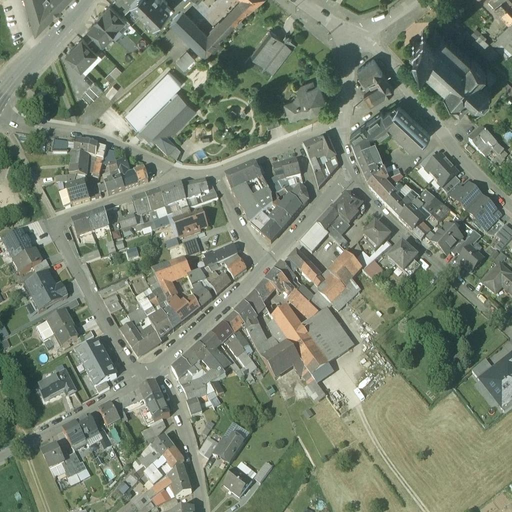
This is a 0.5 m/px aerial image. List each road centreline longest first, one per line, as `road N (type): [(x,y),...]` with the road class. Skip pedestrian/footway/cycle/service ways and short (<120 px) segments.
road 1 (residential): [(179,180),(56,225),(104,322),(145,376)]
road 2 (residential): [(348,167),(370,205),(511,334)]
road 3 (residential): [(353,38),(387,61),(511,206)]
road 4 (residential): [(179,180),(90,136),(0,118)]
road 5 (residential): [(145,376),(0,454)]
road 6 (residential): [(161,366),(196,454),(204,511)]
road 7 (residential): [(266,263),(161,366)]
road 8 (residential): [(340,123),(212,173)]
road 9 (secondary): [(0,99),(85,0)]
road 10 (residential): [(348,167),(266,263)]
